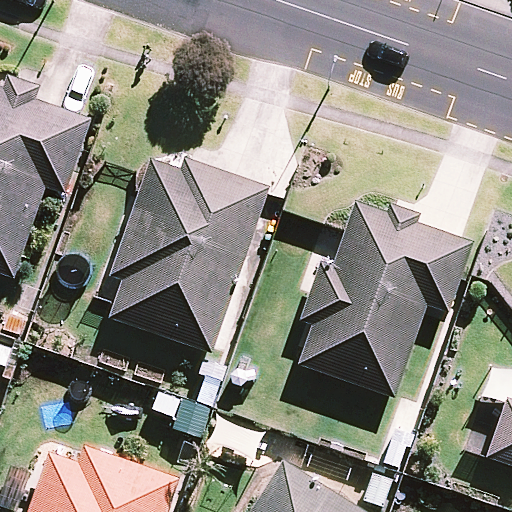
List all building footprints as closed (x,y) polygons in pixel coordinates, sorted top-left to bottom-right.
[(0,280),(11,285),(43,194),(64,201),(90,125),(33,105),(38,92),(5,81),(0,94),(0,93),(0,280)] [(106,325),(210,361),(268,192),(182,163),(178,175),(147,165),(107,282),(120,286),(106,325)] [(384,219),(353,208),(331,271),(318,267),(297,327),(310,332),(297,369),(392,402),(425,311),(446,319),(471,249),(414,229),(417,221),(387,210),(384,219)] [(511,407),(503,405),(483,463),(511,472),(511,407)] [(167,511),(177,484),(82,451),(76,468),(46,458),(27,511),(167,511)] [(354,511),(280,465),(250,511),(354,511)]
